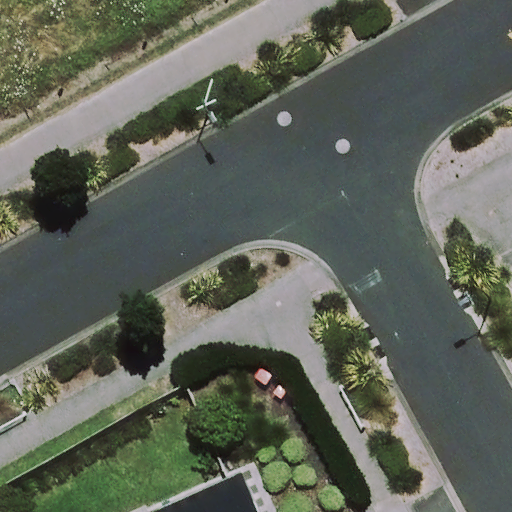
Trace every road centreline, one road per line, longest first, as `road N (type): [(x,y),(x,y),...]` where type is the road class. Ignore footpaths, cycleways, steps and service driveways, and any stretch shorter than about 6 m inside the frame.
road 1 (residential): [(511,492),(310,145)]
road 2 (residential): [(310,145),(0,315)]
road 3 (residential): [(511,33),(310,145)]
